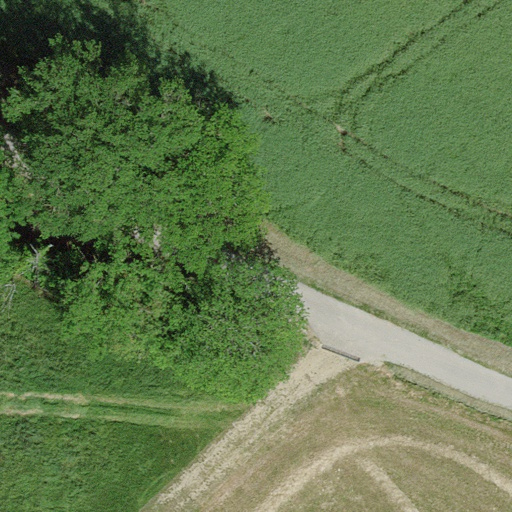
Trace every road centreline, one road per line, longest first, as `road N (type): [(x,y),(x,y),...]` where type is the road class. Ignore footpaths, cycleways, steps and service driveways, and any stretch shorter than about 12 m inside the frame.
road 1 (unclassified): [(0,138),(370,329),(511,389)]
road 2 (track): [(370,329),(182,511)]
